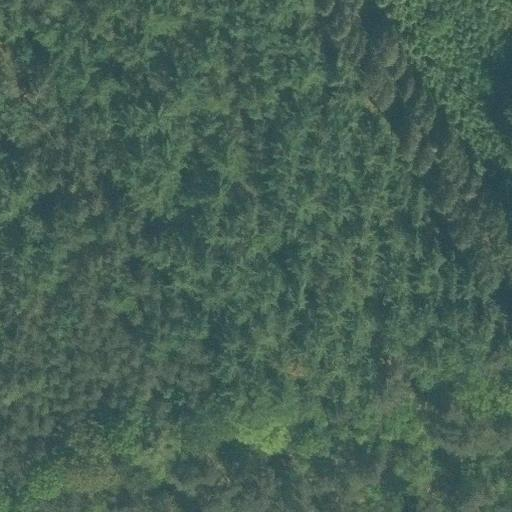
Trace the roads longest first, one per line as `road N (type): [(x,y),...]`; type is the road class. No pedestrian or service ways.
road 1 (track): [(343,393),(0,476)]
road 2 (track): [(511,348),(343,393)]
